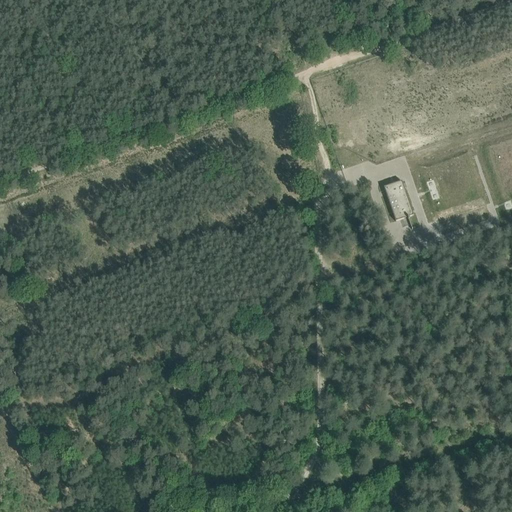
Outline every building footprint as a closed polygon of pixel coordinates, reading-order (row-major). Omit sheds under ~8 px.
[(400,71),(386,77),(393,93),(407,88),(400,71)] [(375,72),(366,75),(374,100),(383,97),(375,72)] [(439,85),(442,103),(451,102),(448,84),(439,85)] [(403,149),(434,140),(424,107),(402,113),(406,128),(398,131),(403,149)] [(402,182),(384,188),(396,222),(414,216),(402,182)] [(483,199),(472,202),(475,215),(486,212),(483,199)]
